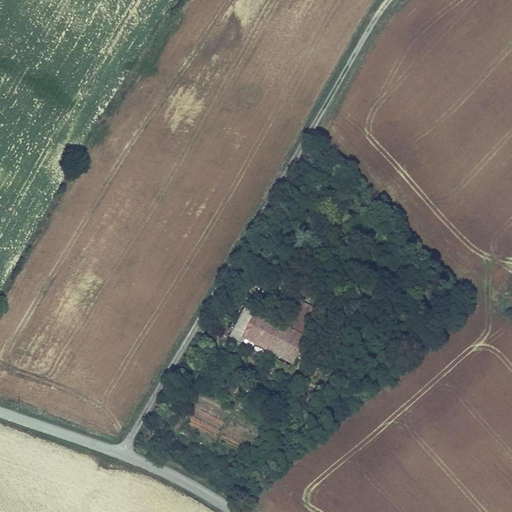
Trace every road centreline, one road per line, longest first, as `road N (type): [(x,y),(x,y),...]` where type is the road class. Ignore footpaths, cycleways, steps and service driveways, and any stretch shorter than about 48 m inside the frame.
road 1 (track): [(120,450),(380,0)]
road 2 (tertiary): [(0,408),(167,470),(237,511)]
